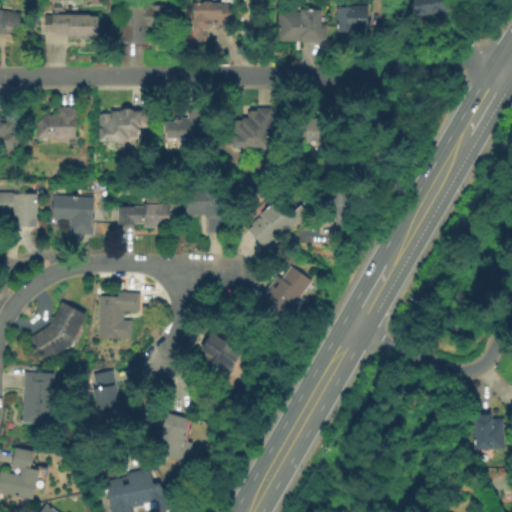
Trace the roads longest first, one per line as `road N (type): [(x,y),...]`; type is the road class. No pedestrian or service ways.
road 1 (residential): [(498,72),(458,53),(274,78),(0,74)]
road 2 (residential): [(0,324),(24,289),(71,264),(238,272)]
road 3 (primary): [(352,324),(244,511)]
road 4 (residential): [(352,324),(435,364),(473,368),(487,358),(511,302)]
road 5 (primary): [(467,129),(387,263)]
